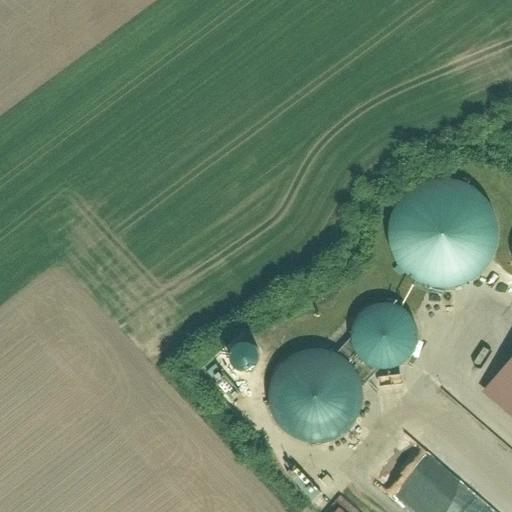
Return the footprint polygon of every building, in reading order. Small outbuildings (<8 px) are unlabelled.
[(483,268),(492,256),(497,243),(498,229),(495,214),(489,201),(479,191),(466,184),(452,180),(438,181),(424,186),(412,194),(403,206),(398,219),(396,234),(399,248),(406,261),(416,271),(429,278),(443,282),(457,281),(471,276),(483,268)] [(411,357),(417,348),(419,337),(418,326),(412,316),(404,309),(394,305),(383,304),(372,308),(363,315),(358,324),(355,335),(357,346),(362,356),(370,363),(381,367),(392,368),(402,364),(411,357)] [(355,430),(362,419),(366,407),(366,394),(362,381),(355,371),(346,362),(334,357),(321,355),(308,357),(297,362),(287,370),(280,381),(276,393),(276,406),(280,419),(287,429),(297,438),(308,443),(321,445),(334,443),(345,438),(355,430)] [(511,364),(488,393),(511,413),(511,364)] [(511,511),(511,452),(461,409),(435,440),(441,445),(447,437),(462,449),(451,462),(442,454),(438,460),(414,440),(389,469),(439,511),(511,511)]
